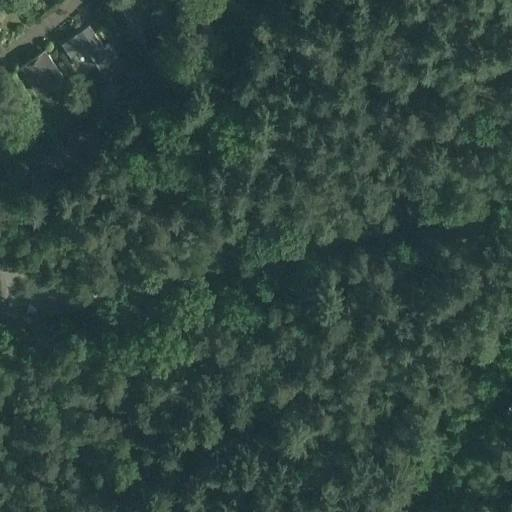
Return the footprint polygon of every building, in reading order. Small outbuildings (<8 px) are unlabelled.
[(117,0),(134,21),(143,14),(158,3),(154,0),(117,0)] [(183,0),(175,5),(181,13),(188,8),(183,0)] [(0,53),(23,33),(0,10),(0,53)] [(89,23),(62,42),(71,56),(85,46),(100,68),(117,56),(108,42),(103,44),(89,23)] [(37,94),(48,87),(64,76),(44,47),(18,65),(37,94)] [(133,69),(131,78),(140,80),(142,71),(133,69)] [(9,75),(0,82),(0,140),(24,172),(60,145),(9,75)] [(90,112),(83,101),(76,105),(84,116),(90,112)]
